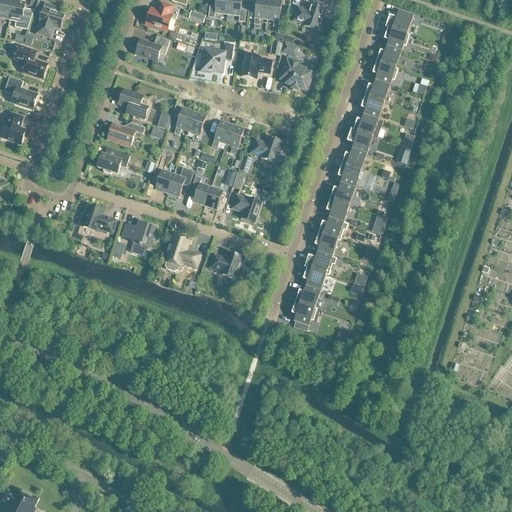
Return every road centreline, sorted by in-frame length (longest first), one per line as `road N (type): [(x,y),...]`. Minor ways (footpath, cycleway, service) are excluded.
road 1 (tertiary): [(314,511),(119,391),(0,336)]
road 2 (residential): [(382,0),(293,258)]
road 3 (unclassified): [(75,185),(263,248)]
road 4 (residential): [(70,0),(82,10),(28,172)]
road 5 (unclassified): [(113,61),(291,114)]
road 6 (unclassified): [(140,511),(0,438)]
road 7 (residential): [(75,185),(113,61)]
